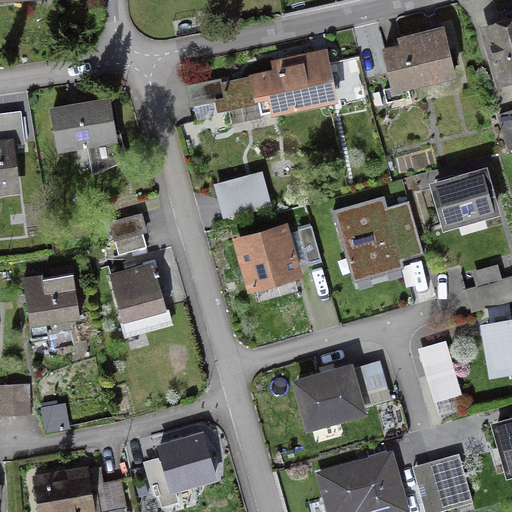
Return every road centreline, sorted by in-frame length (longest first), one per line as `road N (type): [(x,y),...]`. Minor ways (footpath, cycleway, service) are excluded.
road 1 (residential): [(228,369),(141,58)]
road 2 (residential): [(416,0),(141,58)]
road 3 (residential): [(228,369),(439,311)]
road 4 (residential): [(268,511),(228,369)]
road 5 (residential): [(119,62),(0,82)]
